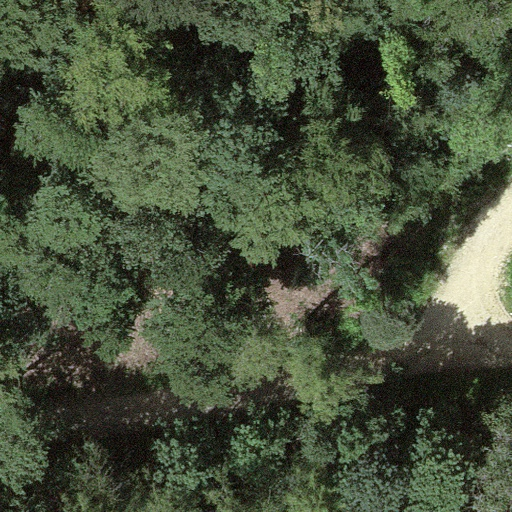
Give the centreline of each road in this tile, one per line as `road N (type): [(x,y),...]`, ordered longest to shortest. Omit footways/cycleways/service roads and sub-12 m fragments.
road 1 (track): [(440,365),(0,437)]
road 2 (track): [(511,203),(486,224),(447,304),(440,365)]
